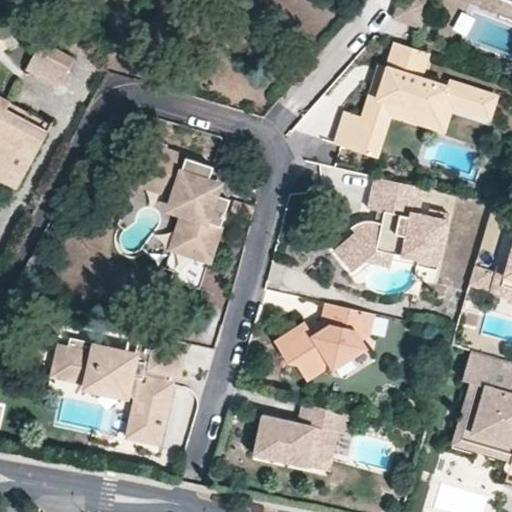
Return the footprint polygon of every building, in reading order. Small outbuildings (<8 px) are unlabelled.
[(430,0),(399,0),(393,19),(422,28),(430,0)] [(511,0),(477,0),(511,12),(511,0)] [(42,41),(27,70),(61,88),(76,60),(52,46),(54,39),(48,36),(45,42),(42,41)] [(419,78),(427,53),(394,43),(380,86),(372,83),(361,116),(344,111),(334,143),(375,157),(392,103),(440,119),(445,104),(488,118),(496,96),(453,82),(451,88),(419,78)] [(380,86),(386,66),(378,64),(372,83),(380,86)] [(0,100),(50,127),(54,120),(0,91),(0,100)] [(0,159),(25,173),(50,127),(0,100),(0,159)] [(212,168),(153,150),(141,188),(169,196),(173,197),(183,216),(177,234),(166,271),(174,273),(172,281),(202,290),(229,200),(219,197),(215,195),(208,181),(209,177),(212,168)] [(0,159),(0,175),(19,186),(25,173),(0,159)] [(224,181),(209,177),(208,181),(215,195),(219,197),(224,181)] [(416,214),(422,188),(373,177),(366,207),(375,209),(382,211),(380,222),(372,220),(371,220),(369,220),(365,220),(362,220),(359,221),(355,223),(353,224),(350,226),(348,228),(352,234),(336,248),(354,268),(374,250),(416,259),(414,265),(435,270),(447,214),(427,210),(426,216),(416,214)] [(183,216),(173,197),(169,196),(164,213),(182,219),(183,216)] [(380,222),(382,211),(375,209),(372,220),(380,222)] [(354,268),(336,248),(333,251),(351,272),(354,268)] [(511,285),(511,254),(508,268),(499,265),(495,281),(511,285)] [(488,269),(473,265),(468,282),(486,287),(490,273),(488,269)] [(511,285),(495,281),(493,289),(511,295),(511,285)] [(360,311),(326,304),(321,325),(324,329),(313,336),(308,329),(305,324),(275,342),(289,363),(298,364),(308,380),(324,370),(327,359),(334,361),(337,362),(349,354),(352,358),(367,348),(362,340),(356,330),(360,311)] [(375,315),(360,311),(356,330),(362,340),(371,334),(375,315)] [(321,325),(317,324),(308,329),(313,336),(324,329),(321,325)] [(186,343),(141,333),(136,353),(135,361),(94,352),(96,344),(71,339),(63,378),(128,392),(137,403),(134,417),(164,423),(172,385),(163,383),(166,373),(179,376),(186,343)] [(63,378),(71,339),(60,337),(52,376),(63,378)] [(136,353),(96,344),(94,352),(135,361),(136,353)] [(511,455),(511,461),(511,390),(510,390),(511,382),(511,360),(469,347),(462,376),(471,379),(475,381),(470,396),(481,399),(472,431),(511,442),(511,455)] [(471,379),(452,444),(503,459),(511,461),(511,455),(511,442),(472,431),(481,399),(470,396),(475,381),(471,379)] [(349,414),(302,404),(298,424),(262,416),(253,455),(305,467),(309,446),(333,451),(337,433),(344,435),(349,414)] [(164,423),(134,417),(129,437),(159,444),(164,423)] [(333,451),(309,446),(305,467),(328,472),(333,451)]
